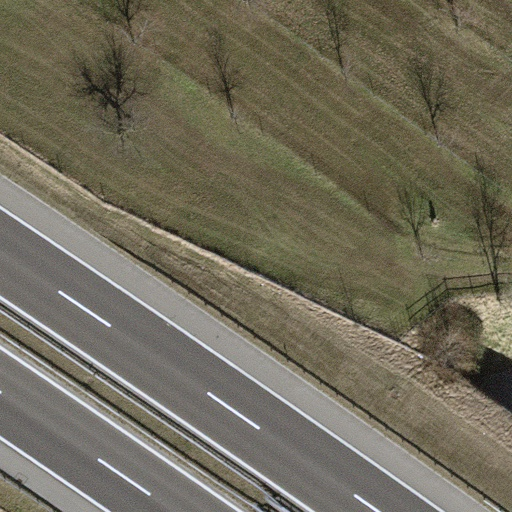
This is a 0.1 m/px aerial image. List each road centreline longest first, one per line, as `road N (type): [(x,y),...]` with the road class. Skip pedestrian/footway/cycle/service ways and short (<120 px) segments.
road 1 (motorway): [(381,511),(0,251)]
road 2 (motorway): [(0,394),(172,511)]
road 3 (unclassified): [(511,408),(345,511)]
